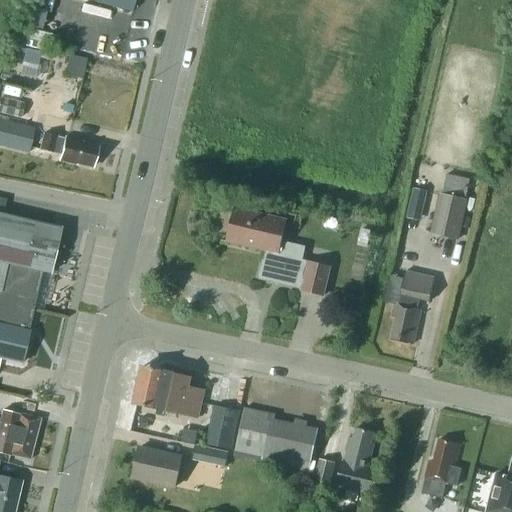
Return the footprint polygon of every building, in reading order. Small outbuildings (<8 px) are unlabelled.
[(87,0),(131,11),(134,0),(87,0)] [(28,26),(40,29),(45,12),(33,9),(28,26)] [(31,48),(25,71),(47,76),(52,53),(31,48)] [(74,54),(71,74),(88,77),(90,56),(74,54)] [(0,113),(20,118),(24,104),(0,97),(0,113)] [(0,145),(28,152),(34,129),(0,120),(0,145)] [(77,163),(92,167),(97,148),(81,144),(82,142),(64,138),(64,139),(43,133),(39,150),(60,155),(59,160),(76,164),(77,163)] [(447,174),(442,194),(439,194),(430,234),(458,240),(467,200),(466,199),(470,179),(447,174)] [(408,218),(420,221),(427,191),(414,188),(408,218)] [(301,290),(324,296),(330,267),(301,260),(305,247),(281,242),(286,220),(234,208),(226,242),(266,251),(260,277),(302,287),(301,290)] [(0,358),(21,363),(42,271),(49,273),(59,228),(0,214),(0,358)] [(435,278),(424,275),(405,271),(404,278),(389,276),(384,302),(396,304),(393,316),(396,317),(391,339),(407,343),(407,342),(413,344),(421,310),(417,309),(419,298),(423,299),(430,301),(435,278)] [(198,419),(204,391),(184,386),(186,377),(172,373),(142,366),(134,404),(167,411),(183,415),(198,419)] [(205,444),(231,449),(239,411),(212,406),(205,444)] [(274,420),(275,415),(244,408),(234,455),(308,471),(318,430),(274,420)] [(40,420),(40,419),(39,419),(19,414),(19,415),(2,410),(0,417),(0,453),(9,456),(9,454),(28,459),(30,459),(30,458),(29,458),(39,420),(40,420)] [(343,461),(342,461),(336,486),(372,495),(379,470),(368,467),(374,443),(371,442),(373,433),(356,428),(353,438),(349,437),(343,461)] [(457,486),(461,469),(455,467),(460,445),(439,440),(433,462),(429,461),(425,478),(426,478),(422,493),(428,494),(428,495),(442,498),(446,483),(457,486)] [(194,460),(225,467),(229,454),(197,446),(194,460)] [(132,477),(175,487),(182,457),(139,448),(132,477)] [(511,511),(511,458),(506,477),(494,474),(488,498),(484,511),(511,511)] [(314,483),(329,486),(334,463),(320,459),(314,483)] [(0,511),(12,511),(20,481),(0,476),(0,511)]
